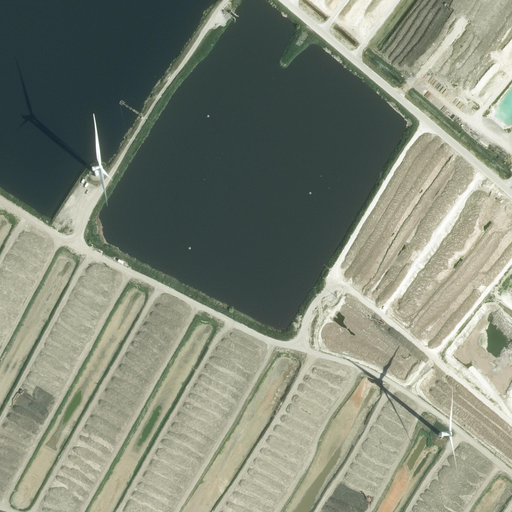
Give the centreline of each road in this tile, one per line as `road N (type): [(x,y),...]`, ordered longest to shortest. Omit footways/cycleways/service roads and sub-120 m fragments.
road 1 (track): [(128,270),(0,503)]
road 2 (track): [(34,511),(160,286)]
road 3 (track): [(82,511),(196,304)]
road 4 (track): [(119,511),(227,320)]
road 5 (track): [(176,511),(273,341)]
road 6 (track): [(0,421),(90,251)]
road 7 (track): [(217,511),(315,350)]
road 8 (track): [(404,388),(511,259)]
road 9 (track): [(275,511),(358,366)]
road 10 (track): [(319,511),(393,383)]
road 11 (track): [(61,236),(0,352)]
road 12 (track): [(366,511),(422,403)]
